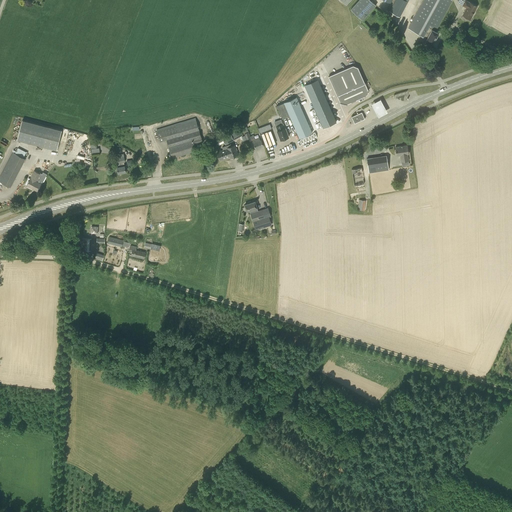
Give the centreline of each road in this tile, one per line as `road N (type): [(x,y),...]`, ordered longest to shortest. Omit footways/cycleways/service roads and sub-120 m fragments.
road 1 (secondary): [(0,230),(85,201),(302,158),(419,101),(511,68)]
road 2 (unclassified): [(511,392),(90,261),(0,254)]
road 3 (track): [(55,511),(65,258)]
